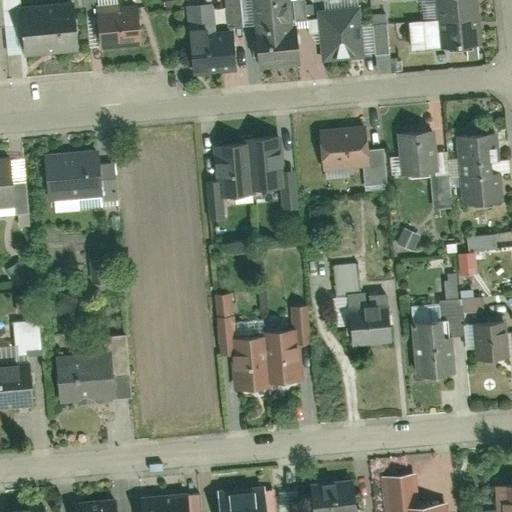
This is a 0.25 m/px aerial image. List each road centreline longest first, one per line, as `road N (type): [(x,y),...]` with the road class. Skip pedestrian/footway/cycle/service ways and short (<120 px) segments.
road 1 (residential): [(0,472),(511,426)]
road 2 (residential): [(0,123),(511,78)]
